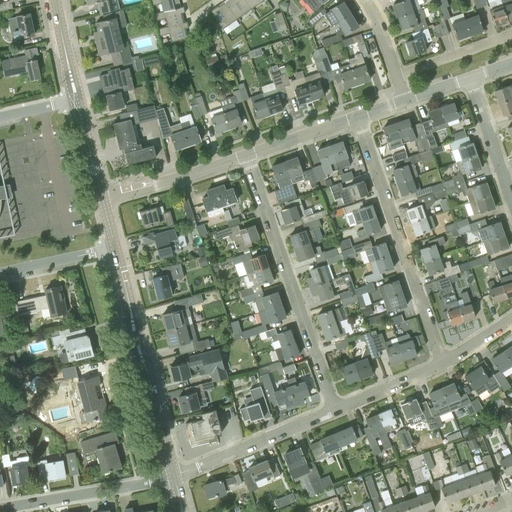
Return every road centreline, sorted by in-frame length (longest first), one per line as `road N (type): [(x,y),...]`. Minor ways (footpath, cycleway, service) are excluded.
road 1 (residential): [(335,409),(246,156)]
road 2 (residential): [(442,364),(358,117)]
road 3 (residential): [(173,478),(335,409)]
road 4 (residential): [(0,507),(173,478)]
road 5 (residential): [(101,198),(246,156)]
road 6 (residential): [(511,198),(470,78)]
road 7 (residential): [(396,74),(511,35)]
